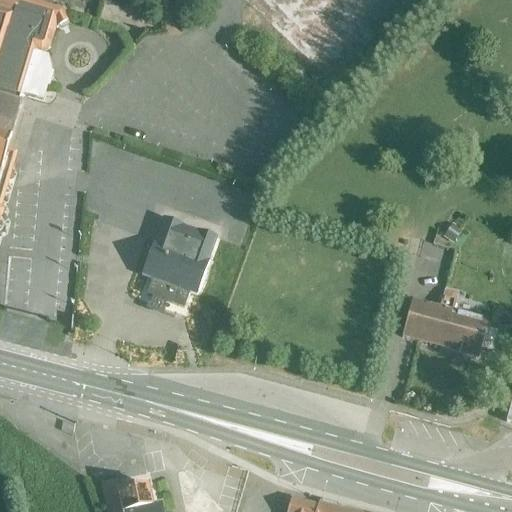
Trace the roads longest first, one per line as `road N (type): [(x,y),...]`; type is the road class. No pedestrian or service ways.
road 1 (primary): [(175,411),(239,441),(434,498),(464,491)]
road 2 (primary): [(464,491),(441,473),(175,411)]
road 3 (primary): [(0,364),(175,411)]
